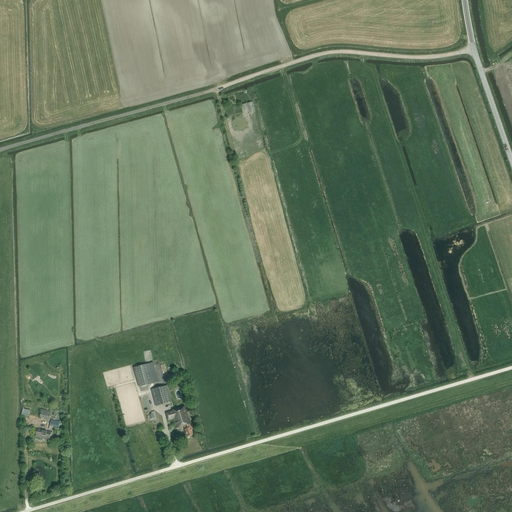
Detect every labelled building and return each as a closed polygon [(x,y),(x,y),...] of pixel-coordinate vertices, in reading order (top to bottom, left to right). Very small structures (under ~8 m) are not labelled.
[(255,112),(252,102),(240,105),(242,114),(248,112),(248,114),(255,112)] [(153,362),(147,364),(133,368),(139,387),(147,385),(148,388),(151,387),(152,390),(151,390),(155,407),(171,402),(167,386),(154,389),(153,386),(159,385),(153,362)] [(179,369),(172,371),(175,380),(181,378),(179,369)] [(187,437),(193,435),(191,427),(184,406),(176,409),(177,410),(166,413),(168,420),(174,419),(176,428),(184,426),(185,429),(187,437)] [(49,419),(50,411),(42,409),(40,418),(49,419)] [(51,419),(50,425),(58,427),(60,422),(51,419)] [(46,431),(46,430),(39,428),(38,430),(37,429),(35,436),(49,440),(51,432),(48,431),(48,432),(46,431)]
